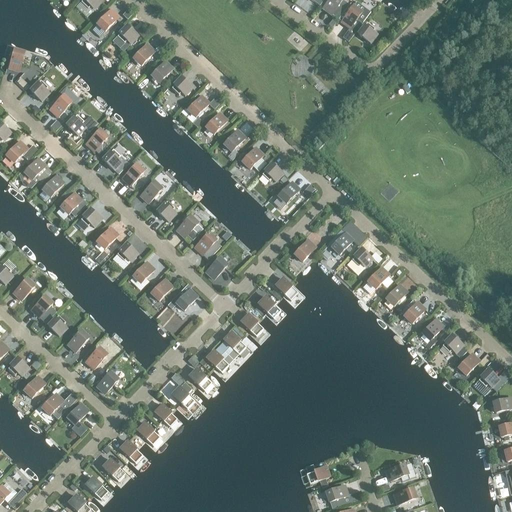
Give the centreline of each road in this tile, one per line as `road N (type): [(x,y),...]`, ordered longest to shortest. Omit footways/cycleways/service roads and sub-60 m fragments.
road 1 (residential): [(223,307),(7,92)]
road 2 (residential): [(333,193),(133,0)]
road 3 (residential): [(511,363),(333,193)]
road 4 (residential): [(439,0),(372,72),(273,0)]
road 5 (residential): [(115,421),(0,310)]
road 6 (residential): [(223,307),(333,193)]
road 7 (residential): [(115,421),(223,307)]
road 8 (residential): [(30,511),(115,421)]
